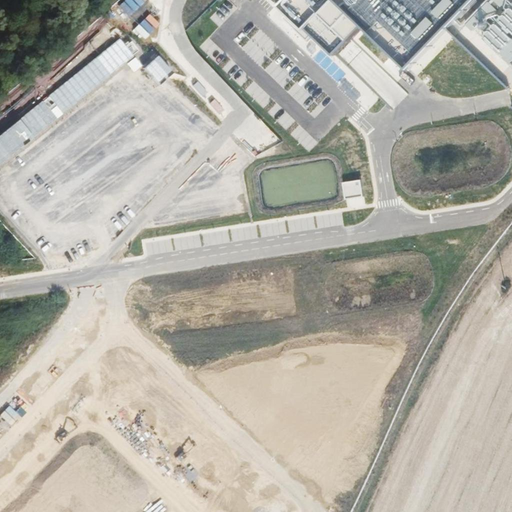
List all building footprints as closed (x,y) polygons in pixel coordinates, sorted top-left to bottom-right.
[(366,27),(410,69),(460,19),(511,68),(511,0),(282,0),(284,2),(281,5),(289,12),(282,18),(306,40),(313,35),(337,56),(366,27)] [(119,39),(0,132),(0,161),(133,57),(119,39)] [(157,58),(142,70),(156,87),(171,75),(157,58)] [(361,180),(344,182),(346,197),(363,195),(361,180)] [(20,416),(9,405),(0,415),(0,417),(11,427),(20,416)]
